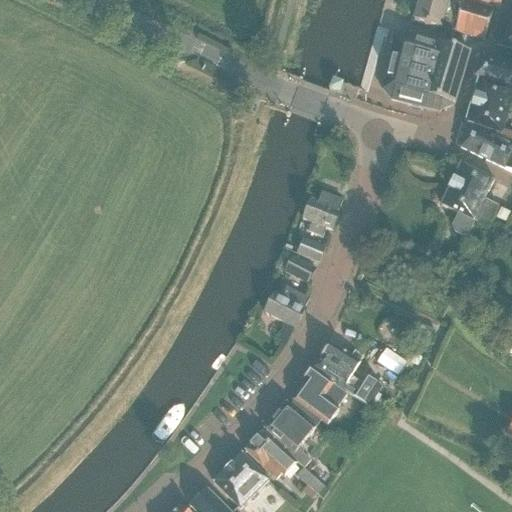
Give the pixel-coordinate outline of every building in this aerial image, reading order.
[(463,1),(459,0),(420,0),(414,22),(455,33),(455,32),(463,1)] [(501,0),(466,0),(499,10),(501,0)] [(484,41),(493,10),(464,1),(455,32),(484,41)] [(497,45),(511,50),(511,15),(508,15),(497,45)] [(390,100),(438,112),(455,106),(471,53),(406,35),(390,100)] [(479,59),(474,78),(498,85),(503,65),(479,59)] [(511,88),(511,67),(503,65),(498,85),(511,88)] [(342,83),(333,80),(329,90),(339,93),(342,83)] [(511,97),(511,90),(478,80),(465,123),(501,135),(511,97)] [(500,168),(503,169),(511,149),(511,144),(471,126),(460,149),(500,168)] [(441,206),(458,215),(451,227),(453,233),(462,238),(468,236),(475,222),(488,228),(498,208),(484,201),(494,181),(462,165),(453,182),(441,206)] [(326,230),(332,232),(340,212),(339,211),(342,202),(321,194),(317,204),(310,201),(302,221),(311,225),(308,233),(323,238),(326,230)] [(509,214),(501,210),(496,219),(505,223),(509,214)] [(325,249),(303,241),(297,256),(320,264),(325,249)] [(307,285),(315,270),(292,258),(284,273),(307,285)] [(264,314),(295,330),(305,311),(304,310),(309,300),(286,288),(281,298),(274,295),(264,314)] [(383,398),(378,394),(382,387),(363,376),(358,383),(351,379),(360,365),(329,345),(328,348),(324,348),(320,355),(321,358),(319,361),(320,361),(315,369),(335,381),(333,386),(370,408),(380,414),(386,405),(383,398)] [(384,345),(376,361),(400,372),(407,355),(384,345)] [(332,386),(310,370),(303,381),(306,383),(293,402),(311,415),(327,426),(341,409),(339,408),(347,396),(332,386)] [(297,464),(303,469),(309,462),(297,452),(315,430),(286,405),(265,430),(294,454),(290,459),(297,465),(297,464)] [(297,465),(290,459),(262,434),(245,452),(276,481),(281,475),(284,478),(297,465)] [(213,484),(240,511),(269,482),(242,455),(213,484)] [(307,486),(303,491),(312,499),(316,495),(317,496),(321,492),(324,489),(303,469),(296,477),(307,486)] [(321,492),(317,496),(323,501),(329,493),(324,489),(321,492)] [(228,511),(206,491),(189,507),(193,511),(228,511)]
